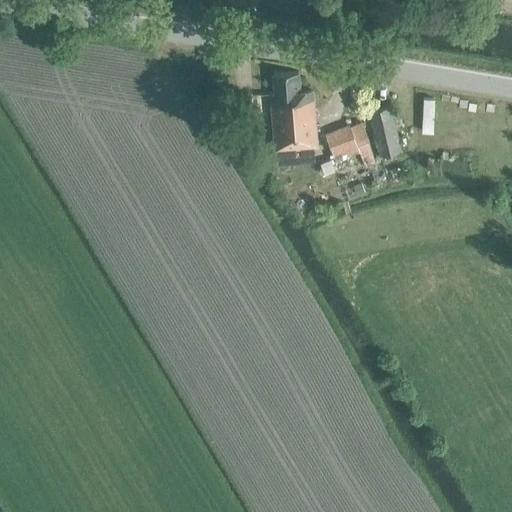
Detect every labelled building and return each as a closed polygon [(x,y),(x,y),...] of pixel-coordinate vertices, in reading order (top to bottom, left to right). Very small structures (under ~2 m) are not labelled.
[(313,90),(299,92),(297,71),(273,72),(276,93),(271,94),(275,149),(317,146),(313,90)] [(393,104),(372,109),(382,156),(403,151),(393,104)] [(325,136),(340,176),(375,163),(368,143),(357,147),(349,127),(325,136)] [(329,160),(320,164),(324,174),(333,171),(329,160)] [(361,183),(354,185),(358,194),(364,192),(361,183)]
